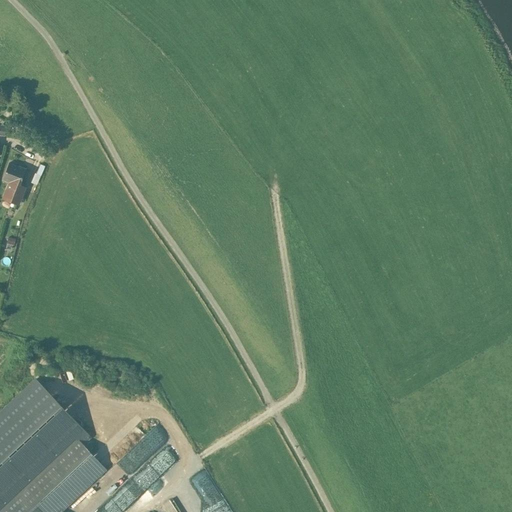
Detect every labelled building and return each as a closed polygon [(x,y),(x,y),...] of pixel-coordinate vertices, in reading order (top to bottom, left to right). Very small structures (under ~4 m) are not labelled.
[(18,167),(9,163),(2,179),(3,180),(3,179),(10,182),(19,186),(19,185),(26,169),(18,166),(18,167)] [(40,164),(36,174),(40,175),(41,176),(45,166),(40,164)] [(36,174),(35,173),(31,183),(37,185),(40,175),(36,174)] [(19,186),(10,182),(3,198),(17,204),(24,187),(19,185),(19,186)] [(83,446),(92,438),(35,377),(0,409),(0,511),(61,511),(105,469),(83,446)]
